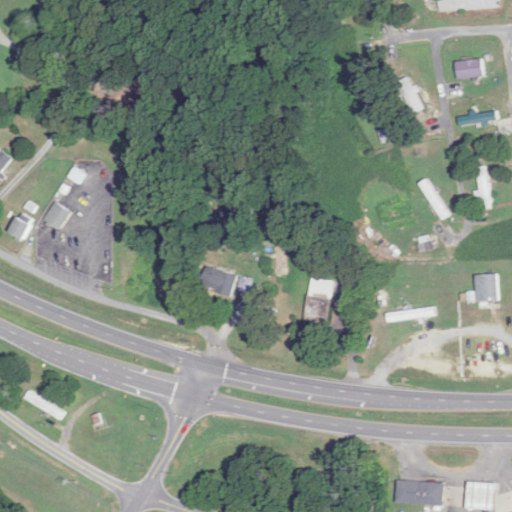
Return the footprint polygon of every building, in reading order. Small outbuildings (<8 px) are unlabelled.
[(440,0),(441,11),(500,9),(500,0),(440,0)] [(458,63),(460,80),(486,75),(483,59),(458,63)] [(426,109),(410,77),(396,84),(412,116),(426,109)] [(499,121),(498,112),(460,117),(462,126),(499,121)] [(0,155),(0,171),(2,173),(14,159),(4,151),(0,155)] [(477,168),(486,210),(495,208),(486,166),(477,168)] [(422,184),(442,220),(450,215),(429,180),(422,184)] [(62,230),(74,213),(59,202),(47,219),(62,230)] [(13,234),(26,241),(36,223),(23,215),(13,234)] [(432,241),(420,243),(421,252),(433,251),(432,241)] [(346,261),(332,257),(328,272),(343,275),(346,261)] [(239,277),(211,264),(202,283),(229,297),(239,277)] [(500,302),(500,275),(478,275),(478,303),(500,302)] [(331,324),(336,282),(313,279),(308,321),(331,324)] [(438,318),(437,309),(389,313),(390,322),(438,318)] [(28,398),(63,422),(68,414),(33,391),(28,398)] [(446,505),(447,483),(400,481),(399,504),(446,505)] [(472,508),(499,509),(500,483),(472,482),(472,508)]
